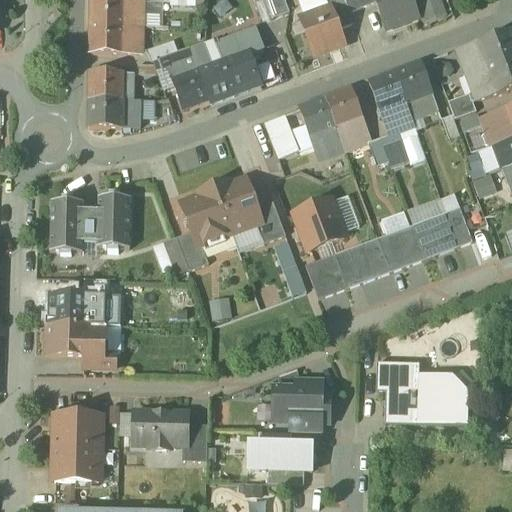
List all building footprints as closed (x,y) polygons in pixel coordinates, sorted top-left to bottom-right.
[(195,0),(171,0),(171,8),(196,9),(195,0)] [(265,0),(273,22),(290,16),(284,0),(265,0)] [(317,0),(302,6),(301,9),(305,20),(330,11),(325,0),(317,0)] [(345,0),(325,0),(330,11),(331,11),(339,33),(355,27),(351,16),(345,0)] [(345,0),(351,16),(377,6),(374,0),(345,0)] [(374,0),(377,6),(387,33),(395,30),(396,29),(400,27),(401,28),(418,22),(410,0),(374,0)] [(147,3),(93,2),(93,4),(92,29),(135,30),(135,19),(147,19),(147,3)] [(330,11),(305,20),(309,31),(305,32),(315,60),(345,49),(339,33),(331,11),(330,11)] [(92,29),(91,58),(137,58),(142,56),(143,30),(92,29)] [(473,77),(511,62),(511,39),(510,34),(459,53),(465,68),(469,66),(473,77)] [(243,39),(218,49),(234,94),(259,85),(243,39)] [(174,44),(147,54),(152,66),(161,62),(178,56),(174,44)] [(213,69),(205,47),(191,53),(210,103),(234,94),(218,49),(217,49),(223,65),(213,69)] [(191,53),(186,54),(184,54),(178,56),(161,62),(164,72),(170,72),(185,112),(210,103),(191,53)] [(511,92),(511,62),(473,77),(477,87),(472,89),(478,105),(511,92)] [(422,67),(396,77),(411,117),(421,113),(425,121),(439,116),(432,98),(433,98),(422,67)] [(135,77),(91,77),(90,104),(134,104),(135,77)] [(396,77),(372,86),(370,86),(385,126),(399,121),(401,128),(413,124),(411,117),(396,77)] [(352,93),(326,102),(344,149),(347,155),(347,156),(369,148),(369,146),(370,146),(368,141),(370,140),(352,93)] [(470,98),(449,105),(455,123),(477,115),(470,98)] [(326,102),(300,112),(320,165),(347,155),(344,149),(326,102)] [(134,104),(90,104),(90,131),(123,132),(123,131),(141,132),(142,104),(134,104)] [(511,111),(481,123),(490,149),(507,143),(511,141),(511,111)] [(286,120),(266,127),(279,163),(300,155),(286,120)] [(448,121),(438,125),(445,144),(455,141),(448,121)] [(481,131),(462,139),(470,158),(490,150),(481,131)] [(511,141),(507,143),(490,149),(491,151),(494,150),(503,173),(511,169),(511,141)] [(388,165),(380,142),(370,146),(369,146),(369,148),(377,169),(388,165)] [(403,156),(388,161),(392,172),(407,168),(403,156)] [(511,169),(503,173),(511,197),(511,169)] [(247,183),(224,192),(223,188),(215,191),(232,236),(241,232),(245,233),(258,228),(263,226),(257,212),(247,183)] [(215,191),(199,197),(200,200),(181,208),(192,236),(197,250),(202,249),(222,241),(225,238),(232,236),(215,191)] [(98,215),(84,215),(85,207),(73,206),(74,202),(63,202),(63,206),(52,206),(50,256),(61,257),(61,261),(72,261),(72,257),(83,257),(84,247),(98,247),(97,252),(108,252),(108,257),(119,257),(119,253),(130,253),(132,202),(121,202),(121,198),(110,197),(110,202),(99,202),(98,215)] [(352,199),(341,203),(349,235),(361,232),(352,199)] [(331,205),(296,218),(310,255),(345,242),(331,205)] [(287,240),(274,206),(257,212),(263,226),(258,228),(265,248),(287,240)] [(473,246),(460,212),(446,217),(459,251),(473,246)] [(405,216),(382,224),(388,239),(410,231),(405,216)] [(446,217),(413,230),(426,264),(459,251),(446,217)] [(388,239),(378,243),(391,276),(426,264),(413,230),(410,231),(388,239)] [(197,250),(192,236),(177,242),(185,264),(189,274),(189,276),(209,268),(202,249),(197,250)] [(177,242),(165,247),(173,268),(185,264),(177,242)] [(378,243),(364,248),(377,282),(391,276),(378,243)] [(295,301),(310,296),(289,244),(275,250),(295,301)] [(364,248),(350,253),(362,287),(377,282),(364,248)] [(350,253),(335,259),(348,293),(362,287),(350,253)] [(335,259),(306,269),(319,303),(348,293),(335,259)] [(185,264),(173,268),(177,279),(189,274),(185,264)] [(117,284),(85,284),(84,299),(94,300),(94,310),(107,311),(116,302),(117,284)] [(84,299),(50,299),(49,329),(94,330),(94,310),(94,300),(84,299)] [(215,325),(234,322),(231,301),(211,305),(215,325)] [(94,330),(49,329),(48,359),(85,360),(104,360),(104,359),(105,330),(94,330)] [(104,360),(85,360),(84,372),(116,372),(116,359),(104,359),(104,360)] [(420,369),(377,367),(377,396),(386,396),(385,429),(468,431),(469,397),(453,380),(420,379),(420,369)] [(297,386),(296,395),(275,394),(274,425),(292,426),(322,426),(330,426),(330,402),(322,402),(323,387),(297,386)] [(189,418),(134,417),(134,449),(151,449),(151,453),(170,454),(170,450),(188,450),(189,418)] [(56,452),(99,453),(100,420),(57,419),(56,452)] [(322,426),(292,426),(291,438),(321,438),(322,426)] [(206,455),(187,454),(187,465),(207,466),(208,431),(207,431),(206,455)] [(313,450),(260,449),(260,450),(250,449),(249,474),(260,474),(269,474),(305,475),(312,475),(313,466),(313,450)] [(98,486),(99,453),(56,452),(55,485),(98,486)] [(305,475),(269,474),(268,489),(304,489),(305,475)]
